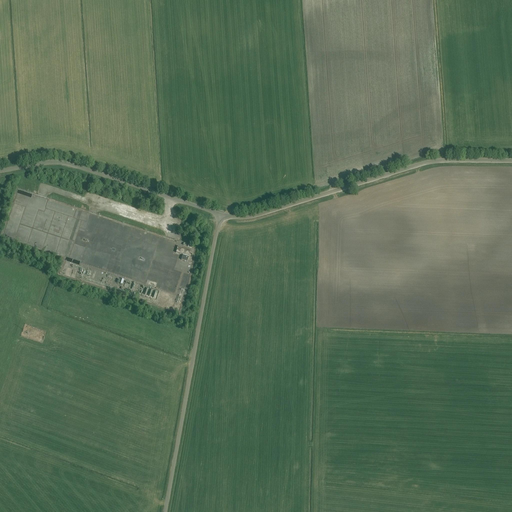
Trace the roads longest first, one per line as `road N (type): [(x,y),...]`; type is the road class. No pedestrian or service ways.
road 1 (unclassified): [(164,511),(221,213)]
road 2 (unclassified): [(511,160),(435,160),(261,213),(221,213)]
road 3 (unclassified): [(221,213),(70,163),(0,170)]
